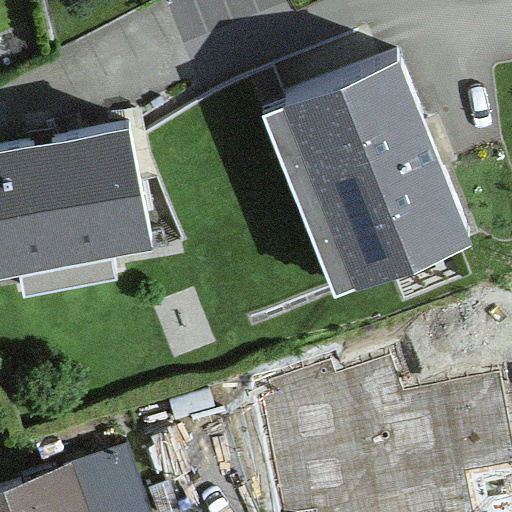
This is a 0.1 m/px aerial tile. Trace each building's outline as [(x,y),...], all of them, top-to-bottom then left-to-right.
[(464,214),(390,20),(273,65),(347,259),(464,214)] [(0,250),(149,225),(130,110),(0,131),(0,250)] [(328,382),(262,399),(278,460),(344,443),(328,382)] [(511,389),(470,401),(491,478),(511,472),(511,389)] [(470,401),(397,420),(421,511),(500,511),(491,478),(470,401)] [(0,511),(81,511),(63,445),(0,461),(0,511)] [(511,511),(511,472),(491,478),(500,511),(511,511)]
